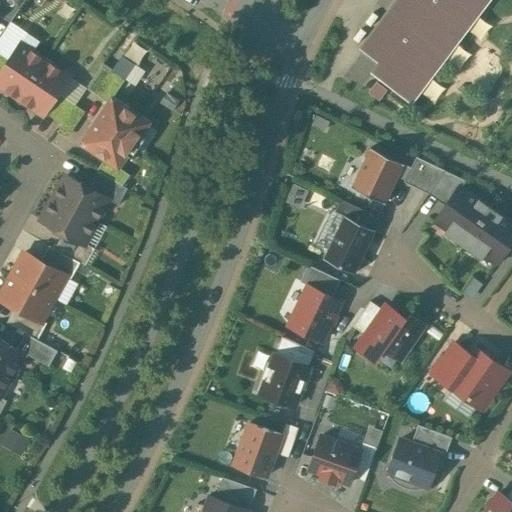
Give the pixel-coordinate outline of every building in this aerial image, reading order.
[(0,0),(0,15),(9,21),(9,22),(9,21),(23,0),(0,0)] [(397,0),(361,48),(380,62),(387,68),(379,77),(410,101),(480,7),(478,5),(482,0),(487,0),(489,1),(489,0),(397,0)] [(8,23),(0,34),(0,72),(20,43),(31,51),(38,40),(9,21),(9,22),(9,21),(8,23)] [(0,72),(0,85),(18,98),(44,59),(31,51),(20,43),(0,72)] [(131,47),(123,60),(136,68),(144,55),(131,47)] [(44,59),(18,98),(42,114),(57,92),(68,75),(44,59)] [(387,68),(380,62),(372,72),(379,77),(387,68)] [(102,63),(85,88),(107,102),(111,96),(112,96),(124,78),(102,63)] [(74,104),(57,92),(43,112),(61,124),(74,104)] [(177,100),(168,94),(162,103),(171,110),(177,100)] [(107,102),(80,142),(103,158),(117,168),(117,167),(148,121),(112,96),(111,96),(107,102)] [(403,163),(369,147),(350,186),(384,202),(397,175),(403,163)] [(444,170),(415,156),(410,166),(404,179),(403,180),(427,193),(444,170)] [(117,168),(103,158),(95,170),(121,185),(128,174),(117,167),(117,168)] [(410,166),(403,163),(397,175),(404,179),(410,166)] [(121,185),(95,170),(86,186),(107,198),(107,199),(117,205),(126,188),(121,185)] [(427,193),(446,205),(459,187),(460,188),(465,179),(444,170),(427,193)] [(135,179),(128,174),(121,185),(126,188),(128,188),(135,179)] [(86,186),(65,175),(53,197),(95,221),(107,199),(107,198),(86,186)] [(290,183),(286,200),(300,203),(304,186),(290,183)] [(460,188),(459,187),(446,205),(437,218),(449,227),(445,232),(463,244),(488,208),(460,188)] [(95,221),(53,197),(40,220),(62,232),(82,243),(83,242),(95,221)] [(343,214),(367,226),(373,214),(340,198),(335,210),(343,214)] [(511,224),(488,208),(463,244),(480,256),(484,251),(496,260),(509,242),(511,237),(511,224)] [(367,226),(343,214),(323,258),(353,273),(358,262),(360,263),(360,261),(359,261),(369,241),(370,241),(371,240),(369,239),(374,229),(367,226)] [(82,243),(62,232),(53,248),(79,262),(84,265),(93,248),(83,242),(82,243)] [(53,248),(48,245),(39,261),(65,275),(65,276),(70,279),(79,262),(53,248)] [(39,261),(23,252),(10,274),(53,298),(65,276),(65,275),(39,261)] [(307,284),(332,295),(339,279),(307,264),(300,280),(307,284)] [(53,298),(10,274),(0,293),(0,298),(14,306),(40,320),(41,319),(53,298)] [(332,295),(307,284),(288,325),(320,340),(339,299),(332,295)] [(365,335),(383,310),(369,300),(351,326),(365,335)] [(404,318),(386,305),(383,310),(365,335),(357,348),(375,360),(384,348),(397,357),(422,323),(408,313),(404,318)] [(40,320),(14,306),(5,322),(24,332),(37,339),(46,322),(41,319),(40,320)] [(37,339),(24,332),(16,348),(23,352),(48,366),(56,350),(37,339)] [(314,351),(282,336),(275,353),(309,366),(314,351)] [(16,348),(0,339),(0,369),(10,375),(23,352),(16,348)] [(448,384),(468,355),(452,343),(431,373),(448,384)] [(507,371),(473,348),(468,355),(448,384),(477,405),(490,387),(494,389),(507,371)] [(309,366),(275,353),(268,372),(261,392),(295,405),(303,381),(309,366)] [(309,366),(303,381),(308,383),(314,368),(309,366)] [(0,393),(10,375),(0,369),(0,393)] [(264,371),(256,391),(261,392),(268,372),(264,371)] [(282,434),(249,422),(234,465),(266,476),(275,452),(282,434)] [(282,434),(275,452),(286,456),(297,426),(286,422),(282,434)] [(363,439),(376,444),(381,429),(368,424),(363,439)] [(417,424),(410,442),(439,453),(439,454),(443,456),(450,437),(417,424)] [(3,442),(19,452),(25,442),(10,431),(3,442)] [(359,449),(320,435),(308,469),(321,474),(320,476),(333,481),(334,478),(347,483),(350,476),(359,449)] [(410,442),(399,438),(387,471),(388,472),(387,475),(388,477),(390,479),(391,480),(392,481),(394,483),(396,484),(397,485),(400,487),(402,487),(404,488),(406,488),(408,488),(411,480),(427,486),(439,454),(439,453),(410,442)] [(359,449),(350,476),(363,480),(376,447),(361,442),(359,449)] [(215,496),(248,508),(256,488),(222,476),(215,496)] [(511,511),(511,502),(505,497),(497,492),(483,511),(511,511)] [(246,511),(248,508),(215,496),(208,494),(204,505),(201,511),(246,511)] [(193,511),(201,511),(204,505),(197,502),(193,511)]
